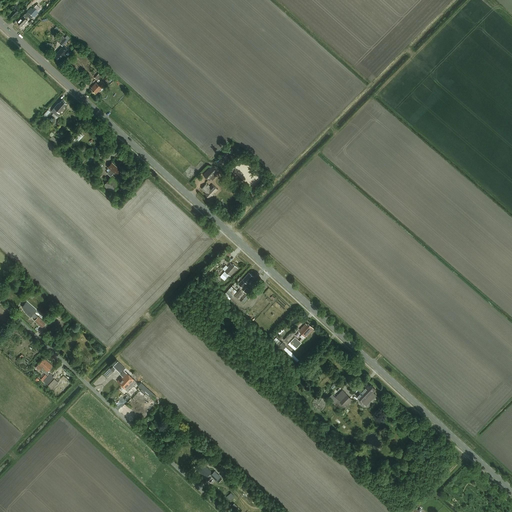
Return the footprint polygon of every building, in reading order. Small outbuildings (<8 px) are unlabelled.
[(19,11),(18,10),(20,7),(16,3),(13,6),(15,8),(13,10),(13,11),(9,15),(12,18),(19,11)] [(25,13),(23,16),(23,15),(17,22),(21,26),(27,20),(25,18),(27,16),(29,17),(31,15),(34,17),(39,12),(33,6),(25,13)] [(70,38),(66,35),(64,37),(62,36),(57,41),(62,46),(70,38)] [(60,61),(69,51),(63,45),(55,55),(56,56),(55,57),(58,60),(58,59),(60,61)] [(92,75),(97,80),(101,76),(98,73),(96,71),(92,75)] [(105,84),(102,81),(98,84),(96,82),(91,87),(92,89),(91,90),(96,94),(105,84)] [(60,113),(59,113),(64,107),(66,104),(62,100),(59,103),(58,103),(52,110),(54,113),(51,116),(56,120),(60,115),(59,114),(60,113)] [(82,131),(72,141),(75,144),(85,134),(82,131)] [(112,162),(108,167),(111,170),(111,171),(112,173),(113,172),(116,175),(120,170),(112,162)] [(208,180),(216,171),(211,166),(203,175),(208,180)] [(121,185),(112,176),(103,185),(113,194),(121,185)] [(212,184),(210,187),(206,183),(201,189),(206,193),(205,194),(209,198),(210,197),(211,198),(218,190),(212,184)] [(224,281),(227,277),(229,275),(230,276),(237,268),(233,264),(232,265),(231,263),(228,266),(229,267),(225,271),(223,274),(220,277),(224,281)] [(249,272),(242,280),(238,284),(242,287),(246,283),(247,283),(253,276),(249,272)] [(232,287),(226,294),(231,298),(236,291),(232,287)] [(236,298),(242,292),(239,289),(234,296),(236,298)] [(26,302),(22,307),(24,309),(23,310),(26,312),(25,312),(31,317),(32,316),(36,319),(34,321),(42,327),(46,323),(38,316),(38,317),(35,313),(36,311),(26,302)] [(308,324),(307,325),(305,324),(298,331),(305,337),(313,329),(308,324)] [(294,336),(290,332),(283,340),(287,343),(294,336)] [(294,337),(289,343),(296,348),(301,343),(300,342),(304,338),(301,335),(299,337),(301,339),(298,341),(294,337)] [(39,371),(41,368),(42,369),(43,368),(47,372),(53,366),(45,359),(43,360),(42,359),(37,365),(38,365),(35,368),(39,371)] [(113,372),(116,369),(121,374),(120,374),(122,376),(117,382),(121,385),(130,376),(127,373),(124,370),(126,369),(118,361),(113,366),(110,369),(113,372)] [(58,382),(49,374),(43,381),(52,388),(58,382)] [(130,376),(121,385),(126,389),(133,381),(132,380),(133,379),(130,376)] [(156,396),(141,383),(138,386),(153,400),(156,396)] [(357,395),(366,404),(373,397),(371,395),(376,390),(371,385),(369,386),(368,384),(363,390),(362,389),(357,395)] [(352,400),(342,390),(335,397),(331,394),(328,398),(341,411),(352,400)] [(206,478),(211,472),(205,466),(206,465),(202,462),(200,464),(199,464),(197,467),(198,468),(196,469),(206,478)] [(215,470),(210,474),(216,480),(221,476),(215,470)] [(227,496),(230,500),(235,496),(231,492),(227,496)]
